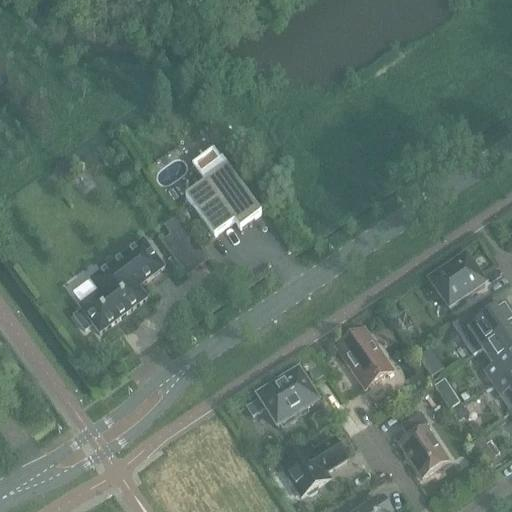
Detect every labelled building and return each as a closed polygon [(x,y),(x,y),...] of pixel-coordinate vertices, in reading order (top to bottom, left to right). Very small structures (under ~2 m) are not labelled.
[(262,217),(228,170),(227,171),(215,154),(208,159),(207,157),(200,162),(201,163),(194,168),(207,186),(186,201),(215,240),(243,220),(248,226),(254,221),(255,222),(262,217)] [(148,302),(136,287),(144,281),(147,285),(165,271),(144,244),(105,273),(113,284),(82,308),(85,312),(78,317),(89,332),(93,328),(100,338),(148,302)] [(485,289),(466,260),(431,284),(450,312),(485,289)] [(474,359),(483,353),(511,333),(511,315),(511,316),(506,310),(497,315),(490,305),(454,329),(474,359)] [(393,375),(364,332),(337,350),(365,393),(393,375)] [(511,374),(511,333),(483,353),(493,369),(485,375),(493,387),(511,374)] [(428,358),(422,348),(412,354),(419,364),(428,358)] [(318,369),(311,359),(301,365),(307,375),(318,369)] [(511,416),(511,415),(511,374),(493,387),(511,416)] [(318,406),(299,375),(259,400),(260,402),(246,410),(253,420),(266,412),(278,431),(281,429),(283,431),(296,423),(294,420),(318,406)] [(461,405),(455,395),(446,401),(452,411),(461,405)] [(389,398),(375,407),(381,417),(396,407),(389,398)] [(468,419),(462,410),(453,416),(459,425),(468,419)] [(448,465),(425,430),(429,428),(421,416),(401,429),(409,441),(399,447),(423,482),(448,465)] [(326,476),(347,463),(334,443),(313,455),(311,452),(282,471),(301,501),(306,498),(311,499),(317,495),(318,490),(330,483),(326,476)] [(271,467),(263,472),(268,480),(276,475),(271,467)]
